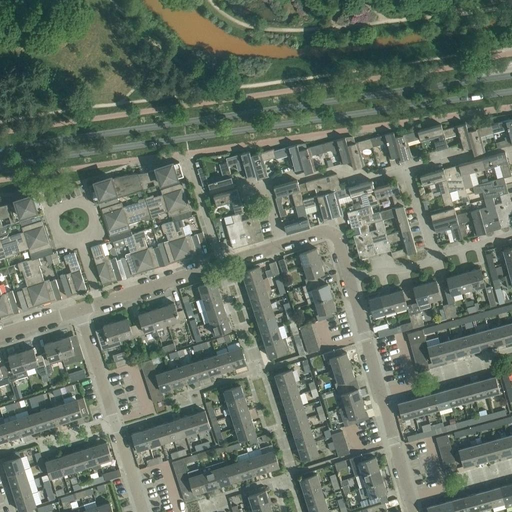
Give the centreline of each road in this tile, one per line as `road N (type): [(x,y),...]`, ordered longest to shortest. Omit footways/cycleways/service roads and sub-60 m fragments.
road 1 (tertiary): [(511,75),(0,149)]
road 2 (tertiary): [(0,165),(511,92)]
road 3 (residential): [(413,511),(349,277)]
road 4 (residential): [(143,511),(79,310)]
road 5 (residential): [(221,263),(99,303)]
